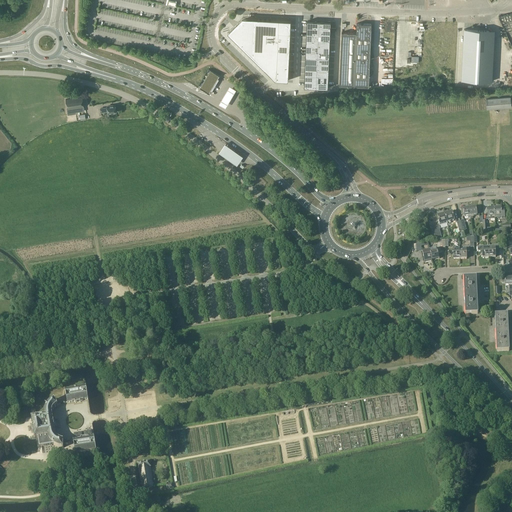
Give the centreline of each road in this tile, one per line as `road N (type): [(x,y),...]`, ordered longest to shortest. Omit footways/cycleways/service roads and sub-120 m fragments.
road 1 (unclassified): [(316,253),(180,128),(121,93),(76,80)]
road 2 (residential): [(484,11),(222,7)]
road 3 (primary): [(335,203),(246,132),(122,67)]
road 4 (track): [(172,460),(421,414)]
road 5 (primary): [(116,79),(212,128),(324,219)]
road 6 (primary): [(351,255),(511,414)]
road 7 (unclassified): [(335,159),(216,49)]
road 8 (unknown): [(233,22),(236,41),(275,84),(287,86),(287,74),(246,31)]
road 9 (secondary): [(381,229),(453,197),(511,193)]
road 10 (secondary): [(511,186),(446,192),(379,215)]
road 11 (primary): [(511,400),(423,303)]
